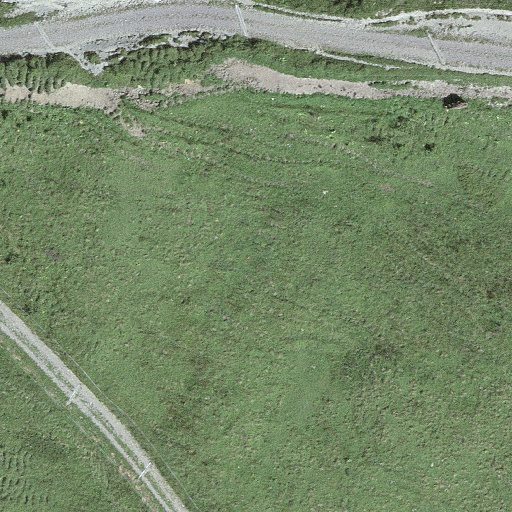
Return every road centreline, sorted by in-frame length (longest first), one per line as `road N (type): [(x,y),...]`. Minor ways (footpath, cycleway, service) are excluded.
road 1 (track): [(0,42),(166,18),(511,63)]
road 2 (track): [(0,317),(175,511)]
